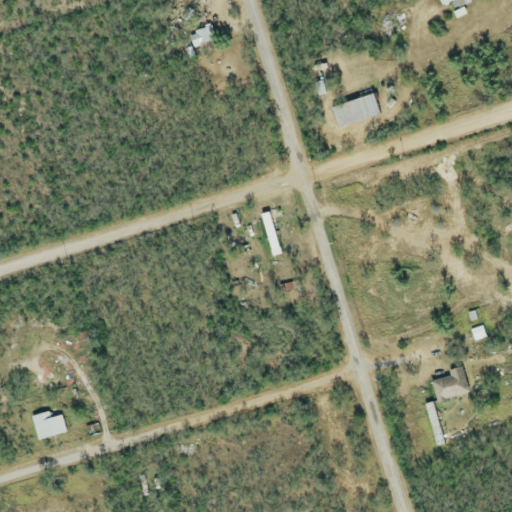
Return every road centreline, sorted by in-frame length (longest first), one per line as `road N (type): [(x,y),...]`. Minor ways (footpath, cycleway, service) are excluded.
road 1 (residential): [(403,511),(246,0)]
road 2 (residential): [(0,273),(511,117)]
road 3 (residential): [(0,485),(440,348)]
